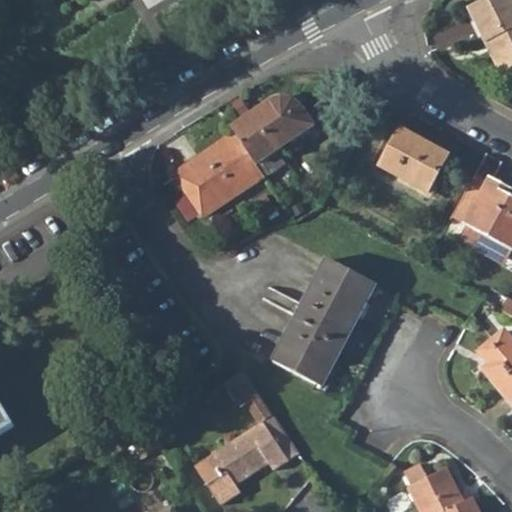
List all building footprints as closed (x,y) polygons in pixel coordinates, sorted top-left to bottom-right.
[(511,0),(484,0),(469,8),(486,42),(493,39),(496,46),(493,48),(505,73),(511,69),(511,0)] [(280,98),(271,102),(231,129),(235,135),(264,177),(279,167),(280,158),(276,152),(314,126),(301,107),(296,102),(289,99),(280,98)] [(449,157),(401,130),(380,168),(429,194),(449,157)] [(203,218),(264,177),(235,135),(175,176),(203,218)] [(488,184),(475,177),(452,218),(465,225),(488,184)] [(511,251),(511,198),(510,198),(511,193),(511,191),(490,179),(488,184),(465,225),(511,251)] [(511,251),(465,225),(456,240),(503,266),(511,251)] [(325,260),(272,363),(321,388),(374,285),(325,260)] [(500,311),(511,317),(511,301),(507,299),(500,311)] [(490,367),(484,372),(511,405),(511,339),(505,331),(478,353),(489,366),(490,367)] [(269,465),(274,472),(289,463),(286,457),(296,450),(273,416),(243,373),(224,385),(239,409),(245,405),(259,425),(195,468),(220,507),(241,494),(234,483),(240,480),(242,483),(269,465)] [(0,435),(14,427),(0,404),(0,435)] [(300,455),(296,450),(286,457),(289,463),(300,455)] [(420,465),(404,473),(411,487),(407,489),(418,511),(479,511),(473,499),(465,504),(446,469),(427,479),(420,465)]
